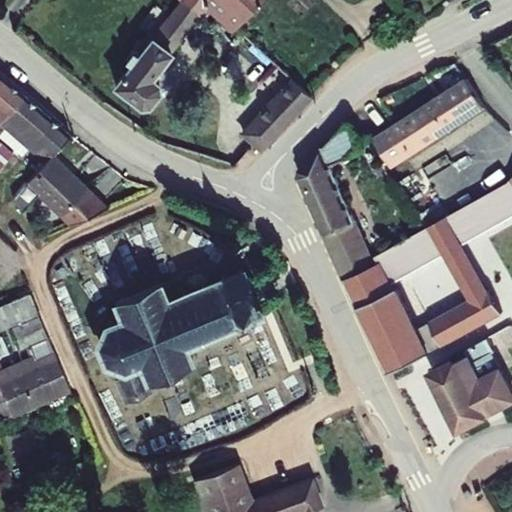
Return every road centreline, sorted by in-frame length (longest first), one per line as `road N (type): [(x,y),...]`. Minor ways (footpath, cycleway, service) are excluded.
road 1 (track): [(178,170),(157,197),(52,246),(40,265),(41,284),(123,471),(204,462),(371,385)]
road 2 (tertiary): [(257,194),(302,243),(435,511)]
road 3 (tertiary): [(257,194),(294,144),(367,78),(511,4)]
road 4 (residential): [(0,39),(134,147),(210,183),(257,194)]
